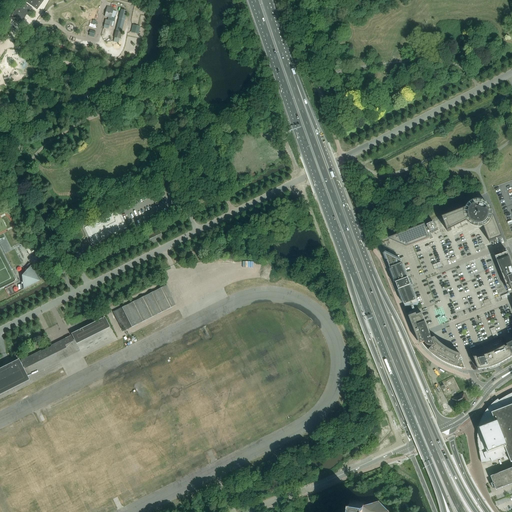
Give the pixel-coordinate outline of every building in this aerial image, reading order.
[(24,1),(16,11),(15,10),(11,16),(18,21),(17,22),(19,24),(22,20),(23,20),(25,17),(32,7),(24,1)] [(113,11),(114,8),(107,6),(104,17),(109,18),(108,20),(105,19),(103,25),(109,26),(110,25),(112,26),(112,25),(113,25),(113,22),(116,11),(113,11)] [(120,18),(118,25),(123,26),(127,11),(121,9),(119,18),(120,18)] [(120,61),(117,63),(120,69),(123,68),(125,67),(121,60),(120,61)] [(240,177),(266,169),(263,157),(237,165),(240,177)] [(483,225),(490,242),(502,237),(494,217),(492,216),(492,215),(492,214),(492,213),(492,212),(492,211),(491,210),(491,209),(490,207),(489,208),(488,207),(486,206),(486,205),(485,204),(483,204),(481,203),(479,203),(477,203),(475,204),(474,202),(473,203),(472,203),(471,204),(470,204),(470,205),(469,205),(468,206),(468,207),(467,207),(467,208),(442,218),(448,232),(470,221),(471,222),(472,223),(474,224),(477,225),(479,225),(481,225),(483,225)] [(426,228),(424,225),(390,239),(407,246),(407,247),(429,238),(432,237),(431,233),(438,229),(434,222),(427,225),(427,228),(426,228)] [(162,236),(160,232),(159,232),(159,231),(156,232),(156,233),(155,234),(154,233),(148,235),(149,237),(147,238),(149,242),(162,236)] [(34,252),(31,246),(26,249),(29,255),(34,252)] [(511,262),(508,252),(495,257),(508,289),(511,288),(511,290),(511,262)] [(419,304),(402,262),(384,253),(387,260),(405,306),(406,305),(419,304)] [(19,291),(39,281),(29,262),(28,262),(30,266),(31,267),(25,270),(21,282),(24,288),(19,291)] [(113,312),(123,332),(175,305),(171,297),(172,296),(166,285),(113,312)] [(416,308),(416,309),(408,312),(409,317),(413,315),(412,314),(421,311),(419,307),(416,308)] [(417,316),(416,314),(409,317),(413,327),(420,344),(421,344),(422,343),(426,348),(435,356),(441,360),(447,364),(453,367),(460,369),(466,370),(463,361),(459,360),(461,355),(456,353),(450,350),(444,346),(438,342),(438,341),(436,339),(434,337),(434,336),(430,331),(429,332),(422,314),(417,316)] [(72,334),(75,342),(108,325),(104,318),(72,334)] [(471,350),(478,370),(486,369),(489,368),(493,367),(496,366),(500,364),(509,359),(505,347),(502,338),(471,350)] [(30,357),(31,360),(42,355),(43,356),(53,350),(53,349),(52,347),(41,353),(41,352),(30,357)] [(0,390),(25,378),(21,370),(23,369),(19,360),(0,369),(0,390)] [(511,393),(510,394),(507,395),(505,397),(503,398),(502,399),(500,400),(499,401),(497,402),(496,401),(495,402),(493,403),(492,404),(491,405),(489,407),(488,408),(486,411),(485,412),(484,414),(483,416),(482,417),(481,419),(481,421),(480,423),(479,424),(479,426),(479,428),(478,429),(478,431),(478,433),(478,434),(477,436),(477,438),(477,440),(478,441),(478,443),(478,445),(478,447),(482,463),(491,461),(492,462),(503,458),(502,454),(508,451),(511,461),(511,393)] [(462,404),(465,402),(467,401),(464,394),(454,400),(457,406),(458,406),(460,408),(463,407),(462,404)] [(25,445),(33,441),(29,434),(22,438),(25,445)] [(511,467),(510,468),(510,469),(508,470),(508,469),(504,471),(502,472),(498,473),(498,474),(496,474),(492,476),(491,477),(495,487),(496,490),(497,490),(502,489),(502,488),(503,487),(503,488),(508,486),(509,485),(509,486),(511,484),(511,467)] [(389,511),(379,501),(365,506),(365,502),(350,499),(348,510),(348,511),(347,511),(389,511)]
